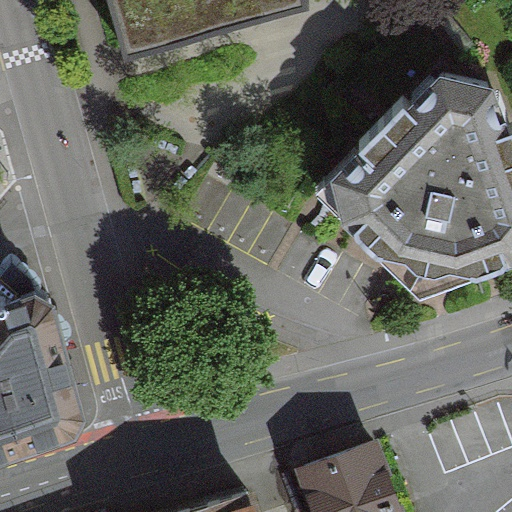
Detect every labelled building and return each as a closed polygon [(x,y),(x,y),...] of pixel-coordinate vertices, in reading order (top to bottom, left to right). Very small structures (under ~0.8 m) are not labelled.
[(303,0),(114,0),(129,54),(305,7),(303,0)] [(317,167),(418,266),(511,233),(511,98),(496,54),(441,41),(317,167)] [(46,266),(27,271),(15,280),(0,296),(0,434),(63,417),(81,389),(46,266)] [(419,511),(395,437),(311,465),(327,511),(419,511)] [(281,511),(271,478),(153,511),(281,511)]
